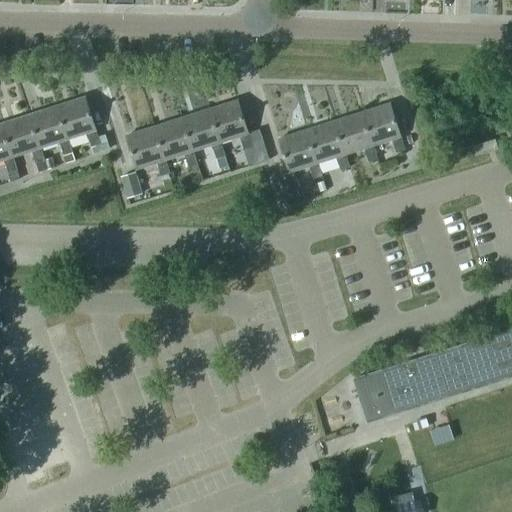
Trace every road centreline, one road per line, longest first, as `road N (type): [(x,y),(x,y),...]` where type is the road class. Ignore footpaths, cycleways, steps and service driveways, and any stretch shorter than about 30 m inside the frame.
road 1 (unclassified): [(254,27),(511,35)]
road 2 (unclassified): [(0,22),(254,27)]
